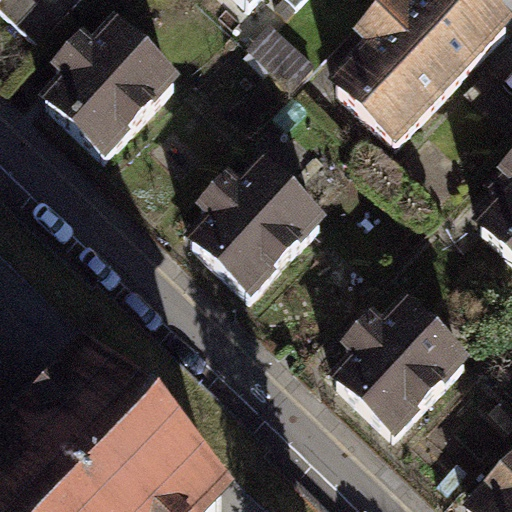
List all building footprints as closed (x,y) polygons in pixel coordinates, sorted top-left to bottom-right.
[(0,0),(0,4),(40,45),(85,0),(0,0)] [(241,0),(279,34),(310,0),(241,0)] [(511,69),(455,17),(349,132),(407,186),(511,72),(511,69)] [(123,32),(53,108),(111,161),(181,86),(123,32)] [(270,176),(199,251),(257,305),(328,229),(270,176)] [(511,219),(487,246),(511,269),(511,219)] [(415,338),(345,414),(403,468),(473,392),(415,338)] [(0,429),(0,511),(217,511),(78,374),(12,441),(0,429)]
